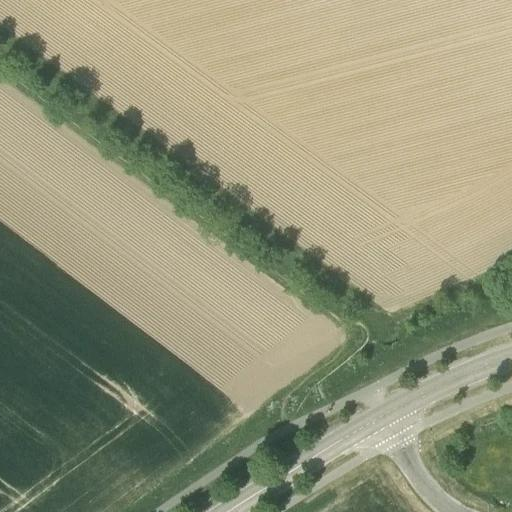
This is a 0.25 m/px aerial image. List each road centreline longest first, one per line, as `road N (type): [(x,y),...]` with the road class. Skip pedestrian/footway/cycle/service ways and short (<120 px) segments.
road 1 (secondary): [(227,511),(383,415)]
road 2 (secondary): [(383,415),(511,357)]
road 3 (unclassified): [(452,511),(428,490),(383,415)]
